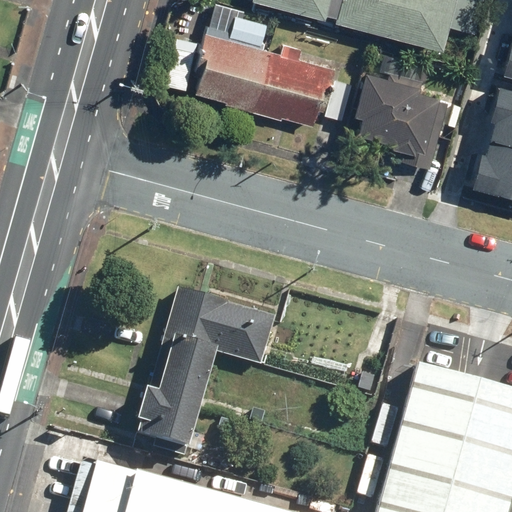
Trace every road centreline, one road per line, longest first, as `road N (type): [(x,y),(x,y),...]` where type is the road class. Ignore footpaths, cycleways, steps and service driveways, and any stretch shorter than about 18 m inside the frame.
road 1 (residential): [(511,279),(56,156)]
road 2 (primary): [(56,156),(0,358)]
road 3 (primary): [(100,0),(56,156)]
